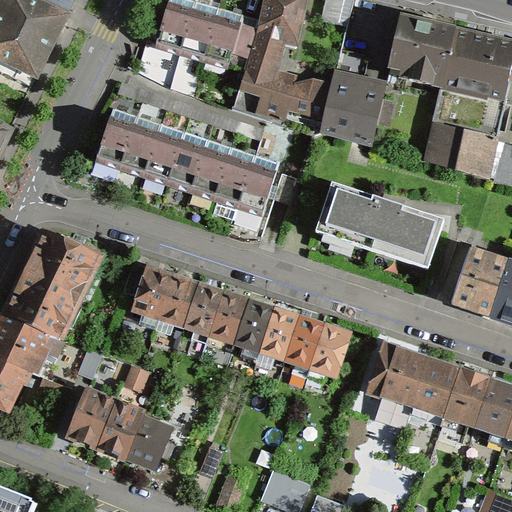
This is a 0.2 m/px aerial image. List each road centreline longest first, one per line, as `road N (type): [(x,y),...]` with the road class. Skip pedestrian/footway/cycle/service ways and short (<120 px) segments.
road 1 (residential): [(26,196),(511,351)]
road 2 (residential): [(26,196),(123,0)]
road 3 (residential): [(160,511),(0,448)]
